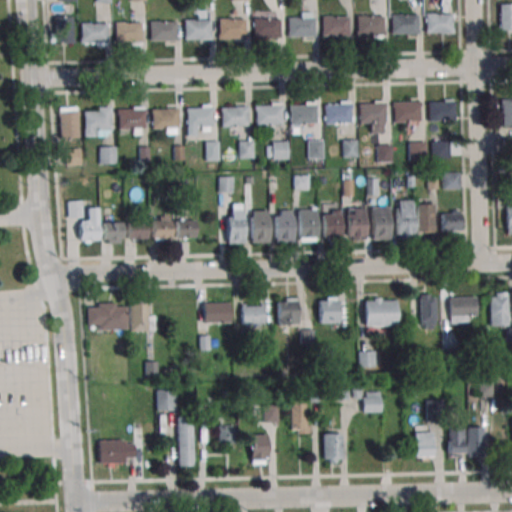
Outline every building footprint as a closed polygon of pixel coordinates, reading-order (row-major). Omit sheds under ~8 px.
[(498,5),(511,5),(511,30),(499,31),(498,5)] [(425,16),(451,15),(452,35),(425,35),(425,16)] [(53,16),(53,42),(73,42),(73,16),(53,16)] [(391,16),(417,16),(417,35),(391,36),(391,16)] [(321,18),(348,17),(348,37),(322,37),(321,18)] [(355,17),(381,17),(382,36),(356,37),(355,17)] [(252,20),(278,19),(279,39),(253,40),(252,20)] [(286,19),(312,19),(313,38),(286,39),(286,19)] [(217,21),(243,20),(244,40),(218,40),(217,21)] [(183,22),(209,21),(209,41),(183,41),(183,22)] [(148,22),(174,22),(175,41),(148,42),(148,22)] [(114,24),(141,23),(141,43),(115,43),(114,24)] [(79,25),(106,24),(106,44),(80,44),(79,25)] [(500,102),(511,102),(511,127),(501,128),(500,102)] [(392,104),(418,103),(419,123),(392,123),(392,104)] [(427,104),(454,103),(454,123),(428,123),(427,104)] [(358,105),(384,104),(384,124),(358,125),(358,105)] [(323,106),(350,105),(350,125),(324,125),(323,106)] [(254,107),(281,106),(281,126),(255,126),(254,107)] [(289,107),(315,106),(315,126),(289,126),(289,107)] [(79,137),(79,107),(60,107),(60,137),(79,137)] [(83,112),(96,112),(96,108),(109,107),(110,131),(84,132),(83,112)] [(185,109),(211,108),(212,128),(185,128),(185,109)] [(219,108),(246,108),(246,127),(220,128),(219,108)] [(150,110),(176,109),(177,129),(151,130),(150,110)] [(117,110),(143,110),(143,129),(117,130),(117,110)] [(237,142),(251,141),(252,159),(238,159),(237,142)] [(306,142),(320,141),(321,159),(307,159),(306,142)] [(341,141),(355,141),(355,158),(341,158),(341,141)] [(271,143),(285,142),(285,160),(271,160),(271,143)] [(430,143),(448,142),(448,159),(430,160),(430,143)] [(203,143),(217,143),(218,160),(204,160),(203,143)] [(407,144),(424,143),(425,161),(407,161),(407,144)] [(375,146),(389,146),(390,163),(376,164),(375,146)] [(98,148),(115,147),(115,164),(99,165),(98,148)] [(81,148),(65,148),(65,165),(81,165),(81,148)] [(440,174),(458,174),(458,191),(441,191),(440,174)] [(232,193),(232,176),(217,176),(217,193),(232,193)] [(82,217),(82,201),(67,201),(67,217),(82,217)] [(98,241),(98,208),(88,208),(88,220),(77,220),(77,241),(98,241)] [(416,208),(433,208),(433,233),(416,234),(416,208)] [(370,209),(387,209),(388,241),(370,241),(370,209)] [(273,218),(279,218),(279,211),(290,211),(291,243),(274,244),(273,218)] [(297,211),(314,211),(315,243),(298,243),(297,211)] [(394,212),(411,212),(412,238),(394,238),(394,212)] [(459,212),(439,212),(439,231),(459,231),(459,212)] [(346,216),(363,215),(363,241),(346,242),(346,216)] [(170,216),(151,216),(151,239),(170,239),(170,216)] [(321,217),(338,216),(338,242),(321,242),(321,217)] [(249,218),(266,218),(267,243),(250,244),(249,218)] [(175,238),(194,238),(194,219),(175,219),(175,238)] [(225,219),(242,219),(243,244),(226,245),(225,219)] [(103,242),(123,242),(123,221),(103,221),(103,242)] [(146,222),(127,222),(127,239),(146,239),(146,222)] [(488,326),(506,326),(506,292),(488,292),(488,326)] [(418,329),(433,329),(433,294),(418,294),(418,329)] [(276,324),(297,324),(297,297),(276,297),(276,324)] [(337,323),(337,297),(318,297),(318,323),(337,323)] [(447,323),(467,323),(467,315),(474,315),(474,297),(447,297),(447,323)] [(395,326),(395,298),(363,298),(363,326),(395,326)] [(154,330),(154,315),(145,315),(145,302),(86,303),(86,328),(95,328),(96,331),(154,330)] [(230,323),(230,302),(202,302),(202,323),(230,323)] [(263,305),(241,305),(241,325),(263,325),(263,305)] [(358,367),(375,366),(374,349),(357,350),(358,367)] [(477,397),(491,397),(491,382),(477,382),(477,397)] [(332,399),(346,399),(346,386),(332,386),(332,399)] [(156,410),(174,410),(174,391),(156,391),(156,410)] [(380,391),(361,391),(361,412),(380,412),(380,391)] [(291,401),(291,434),(305,434),(305,401),(291,401)] [(276,417),(276,406),(263,406),(263,417),(276,417)] [(192,466),(192,420),(177,420),(177,466),(192,466)] [(235,445),(235,425),(217,425),(217,445),(235,445)] [(447,426),(447,454),(463,454),(463,426),(447,426)] [(482,456),(482,427),(466,427),(466,456),(482,456)] [(414,430),(414,459),(431,459),(431,430),(414,430)] [(322,432),(322,462),(340,462),(340,432),(322,432)] [(249,463),(267,463),(267,434),(249,434),(249,463)] [(134,440),(98,440),(98,463),(134,463),(134,440)]
